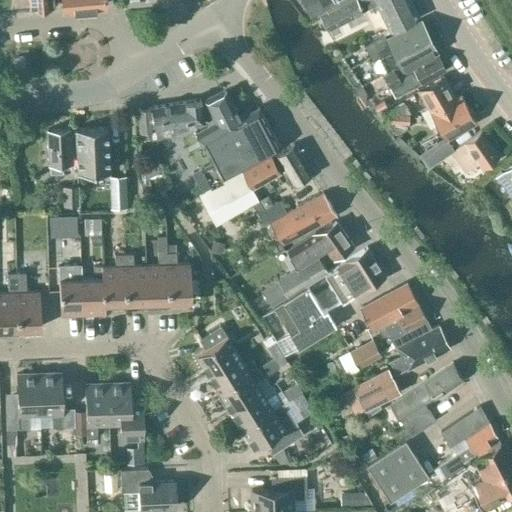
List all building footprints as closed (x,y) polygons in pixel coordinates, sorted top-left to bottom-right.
[(60,0),(62,8),(104,5),(103,0),(60,0)] [(301,0),(309,14),(324,6),(326,10),(346,0),(301,0)] [(346,0),(326,10),(319,14),(326,30),(362,12),(376,5),(389,31),(418,17),(410,0),(346,0)] [(384,34),(380,36),(364,45),(372,60),(379,56),(386,71),(394,67),(397,73),(436,53),(420,20),(386,38),(384,34)] [(114,64),(117,35),(101,33),(101,34),(65,31),(63,60),(114,64)] [(25,55),(22,55),(12,56),(13,69),(26,69),(25,55)] [(393,67),(382,73),(394,96),(445,70),(437,55),(397,75),(393,67)] [(429,126),(437,122),(446,138),(475,122),(460,95),(455,98),(443,75),(418,89),(428,107),(421,111),(429,126)] [(212,183),(281,148),(258,107),(240,117),(225,90),(204,102),(212,116),(207,119),(207,124),(195,131),(195,133),(185,139),(188,144),(184,147),(190,157),(194,155),(201,167),(203,166),(212,183)] [(200,99),(151,107),(151,108),(154,130),(156,139),(203,122),(200,99)] [(383,100),(373,106),(376,112),(387,107),(383,100)] [(409,112),(403,102),(383,114),(396,134),(407,128),(401,117),(409,112)] [(154,130),(151,108),(138,109),(140,140),(153,139),(152,130),(154,130)] [(75,130),(76,146),(77,172),(108,171),(106,127),(75,129),(75,130)] [(69,147),(76,146),(75,130),(69,131),(68,129),(46,130),(48,173),(62,172),(62,163),(70,163),(69,147)] [(478,163),(482,168),(498,156),(481,130),(451,151),(464,171),(478,163)] [(294,144),(275,155),(293,184),(312,173),(294,144)] [(215,222),(252,202),(257,212),(263,208),(252,188),(280,172),(270,155),(199,195),(209,212),(215,222)] [(511,162),(496,177),(511,194),(511,162)] [(157,163),(144,166),(146,178),(160,176),(157,163)] [(125,176),(110,177),(111,209),(126,208),(125,176)] [(144,185),(141,185),(142,190),(150,188),(149,180),(143,181),(144,185)] [(79,185),(63,186),(63,205),(79,205),(79,185)] [(263,207),(263,208),(257,212),(263,224),(269,221),(281,243),(335,214),(323,192),(286,212),(279,199),(271,203),(263,207)] [(267,195),(259,199),(263,207),(271,203),(267,195)] [(153,208),(152,216),(161,218),(163,210),(153,208)] [(62,217),(50,218),(51,237),(63,237),(62,217)] [(99,218),(84,217),(84,234),(99,234),(99,218)] [(304,237),(286,247),(298,265),(260,289),(270,305),(327,269),(314,250),(324,244),(332,257),(352,244),(335,221),(304,237)] [(214,242),(211,251),(221,254),(224,245),(214,242)] [(158,253),(166,253),(166,243),(158,244),(158,253)] [(384,275),(367,248),(347,261),(347,260),(325,274),(342,302),(363,288),(363,287),(384,275)] [(31,265),(51,264),(50,249),(30,250),(31,265)] [(189,263),(176,264),(176,252),(166,253),(168,300),(190,299),(189,263)] [(147,301),(168,300),(166,253),(158,253),(158,265),(145,265),(147,301)] [(125,302),(123,254),(115,254),(116,266),(101,267),(103,303),(104,303),(125,302)] [(147,301),(145,265),(133,266),(132,254),(123,254),(125,302),(147,301)] [(93,278),(80,278),(82,314),(104,313),(104,303),(103,303),(101,267),(101,265),(92,266),(93,278)] [(68,266),(58,267),(60,315),(82,314),(80,278),(68,279),(68,266)] [(0,328),(18,328),(16,271),(7,271),(7,293),(0,293),(0,328)] [(40,327),(39,292),(26,293),(25,272),(16,271),(18,328),(40,327)] [(431,325),(407,281),(359,306),(370,327),(376,323),(379,328),(378,328),(380,333),(389,336),(394,345),(431,325)] [(306,284),(273,306),(298,347),(335,325),(326,310),(322,312),(306,284)] [(254,303),(240,307),(244,320),(258,316),(254,303)] [(449,346),(439,324),(396,345),(401,354),(395,357),(389,360),(396,374),(407,368),(407,367),(449,346)] [(194,354),(204,369),(206,373),(237,354),(220,326),(199,339),(205,348),(194,354)] [(372,338),(349,351),(357,367),(381,355),(372,338)] [(273,355),(282,350),(276,340),(267,346),(273,355)] [(282,350),(273,355),(280,367),(288,361),(282,350)] [(243,364),(237,354),(206,373),(218,391),(249,372),(257,367),(252,358),(243,364)] [(424,376),(441,368),(437,360),(420,368),(424,376)] [(389,403),(390,404),(410,435),(436,418),(426,403),(463,378),(452,361),(389,403)] [(387,367),(351,385),(363,409),(399,391),(387,367)] [(218,391),(229,410),(260,390),(255,382),(263,377),(258,368),(249,372),(218,391)] [(59,373),(38,374),(39,414),(50,414),(51,428),(61,427),(61,425),(61,409),(59,373)] [(27,415),(39,414),(38,374),(16,375),(18,429),(27,429),(27,415)] [(296,382),(281,392),(286,400),(302,390),(296,382)] [(128,383),(106,384),(108,423),(119,423),(120,438),(141,437),(140,409),(128,410),(128,383)] [(96,424),(108,423),(106,384),(84,384),(85,412),(86,435),(86,439),(96,438),(96,424)] [(272,409),(260,390),(229,410),(241,428),(272,409)] [(272,409),(241,428),(253,447),(263,440),(270,451),(281,444),(300,432),(282,403),(272,409)] [(479,404),(440,430),(449,444),(462,435),(487,418),(479,404)] [(73,408),(61,409),(61,425),(74,424),(73,412),(73,408)] [(85,412),(73,412),(74,424),(74,436),(86,435),(85,412)] [(499,440),(487,418),(462,435),(467,444),(439,465),(447,477),(469,461),(467,458),(475,453),(478,458),(498,442),(499,440)] [(15,430),(6,431),(6,445),(15,445),(15,430)] [(389,500),(428,475),(405,439),(366,464),(389,500)] [(288,463),(281,444),(270,451),(278,463),(288,463)] [(459,501),(474,493),(482,509),(511,493),(511,467),(499,444),(447,481),(459,501)] [(361,456),(366,464),(376,457),(371,449),(361,456)] [(146,468),(118,469),(120,492),(138,491),(138,511),(164,511),(165,507),(174,507),(173,480),(147,481),(146,468)] [(252,490),(253,511),(292,510),(292,499),(307,498),(306,475),(297,476),(297,469),(277,469),(277,477),(272,477),(272,489),(252,490)] [(356,491),(340,491),(340,503),(356,502),(356,491)]
